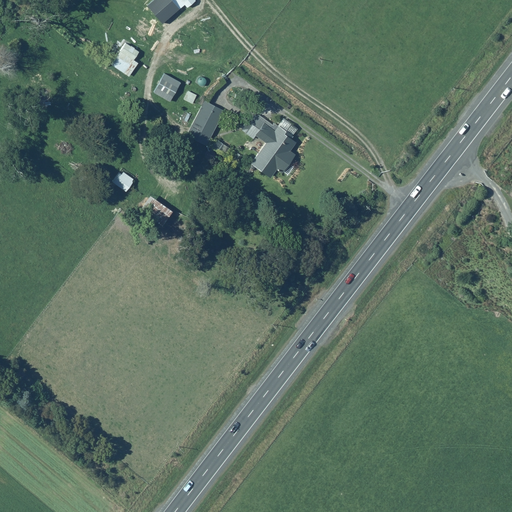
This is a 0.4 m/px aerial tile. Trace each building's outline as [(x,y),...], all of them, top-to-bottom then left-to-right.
[(196,1),(195,0),(165,0),(178,16),(196,1)] [(140,50),(126,41),(111,64),(129,76),(139,61),(134,58),(140,50)] [(182,82),(165,72),(154,92),(171,101),(182,82)] [(197,94),(188,89),(184,99),(192,103),(197,94)] [(225,108),(205,98),(187,135),(208,145),(225,108)] [(273,130),(250,113),(239,128),(253,138),(255,134),(265,141),(249,162),(270,177),(277,168),(287,175),(296,163),(291,159),(297,151),(290,146),(297,136),(278,122),(273,130)] [(135,179),(121,169),(112,181),(127,191),(135,179)]
